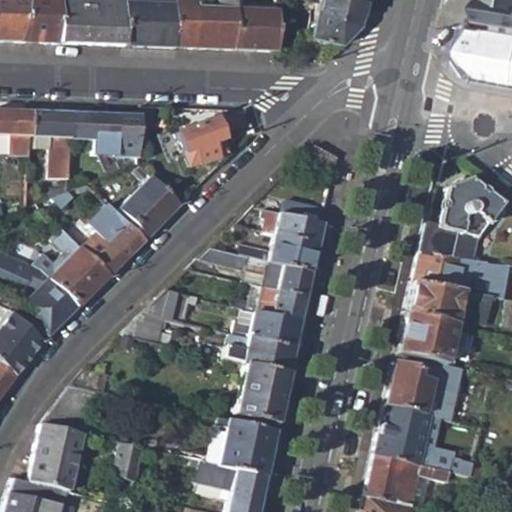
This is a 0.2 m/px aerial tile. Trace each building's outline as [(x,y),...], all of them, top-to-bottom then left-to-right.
[(0,0),(0,43),(13,44),(24,0),(0,0)] [(24,0),(13,44),(53,45),(53,0),(24,0)] [(53,0),(53,45),(117,48),(119,6),(118,0),(53,0)] [(119,6),(117,48),(168,49),(170,2),(169,0),(150,0),(151,7),(119,6)] [(170,2),(168,49),(230,52),(231,12),(231,0),(214,0),(214,12),(184,11),(184,2),(170,2)] [(344,0),(305,0),(305,4),(315,6),(307,43),(336,49),(356,30),(362,4),(344,0)] [(511,0),(486,0),(483,20),(511,26),(511,0)] [(231,12),(230,52),(270,53),(272,13),(231,12)] [(511,36),(466,28),(458,59),(471,80),(511,87),(511,36)] [(27,115),(0,113),(0,138),(6,139),(5,158),(25,159),(26,140),(27,115)] [(67,117),(27,115),(26,140),(46,141),(44,181),(64,181),(66,143),(67,117)] [(92,118),(67,117),(66,143),(84,143),(84,149),(91,149),(92,118)] [(136,120),(92,118),(91,149),(90,159),(134,160),(136,120)] [(209,122),(171,136),(185,169),(194,165),(196,167),(213,160),(213,157),(222,154),(209,122)] [(310,148),(298,159),(330,176),(334,161),(321,154),(310,148)] [(176,208),(147,181),(117,211),(145,239),(176,208)] [(420,225),(414,255),(445,259),(451,233),(477,240),(488,226),(492,226),(495,225),(497,223),(499,221),(500,218),(500,215),(500,213),(499,210),(501,208),(470,183),(445,191),(437,229),(420,225)] [(263,213),(259,233),(270,236),(314,247),(319,225),(263,213)] [(229,226),(250,231),(251,226),(248,222),(240,216),(229,226)] [(78,252),(105,279),(140,244),(124,229),(105,247),(94,237),(78,252)] [(314,247),(270,236),(267,254),(237,248),(236,257),(307,273),(314,247)] [(302,300),(307,273),(236,257),(206,250),(183,272),(212,279),(214,273),(210,266),(260,278),(258,290),(263,291),(302,300)] [(48,282),(75,309),(105,279),(78,252),(48,282)] [(445,259),(414,255),(407,286),(452,293),(455,275),(471,277),(473,272),(500,275),(502,266),(445,259)] [(40,314),(31,323),(46,338),(75,309),(48,282),(28,302),(40,314)] [(511,303),(452,293),(407,286),(400,315),(449,326),(451,321),(482,327),(485,310),(500,314),(498,327),(511,330),(511,303)] [(295,326),(302,300),(263,291),(256,316),(295,326)] [(0,308),(5,311),(8,312),(15,300),(0,292),(0,308)] [(162,321),(179,325),(183,306),(191,308),(193,301),(162,293),(139,315),(162,321)] [(0,372),(10,381),(39,344),(8,312),(5,311),(0,317),(0,372)] [(118,337),(155,345),(162,321),(139,315),(118,337)] [(290,352),(295,326),(256,316),(251,315),(248,326),(231,322),(228,336),(245,341),(290,352)] [(449,326),(400,315),(391,355),(440,365),(449,326)] [(284,376),(290,352),(245,341),(242,353),(223,348),(220,360),(242,366),(284,376)] [(440,365),(391,355),(380,407),(420,416),(426,389),(450,394),(456,370),(440,365)] [(272,427),(284,376),(242,366),(230,417),(272,427)] [(0,392),(10,381),(0,372),(0,392)] [(68,387),(99,394),(103,376),(83,372),(68,387)] [(104,395),(99,394),(68,387),(39,425),(75,434),(104,395)] [(420,416),(380,407),(368,457),(435,472),(438,461),(419,457),(426,426),(429,431),(441,433),(444,422),(420,416)] [(261,479),(271,435),(175,412),(171,427),(202,434),(220,435),(215,457),(194,447),(167,442),(165,455),(195,463),(261,479)] [(79,435),(75,434),(39,425),(24,484),(65,494),(79,435)] [(116,442),(111,473),(135,477),(139,446),(116,442)] [(435,472),(368,457),(359,499),(406,509),(414,478),(442,484),(444,474),(435,472)] [(252,511),(261,479),(195,463),(189,485),(226,493),(221,511),(199,511),(183,508),(182,511),(252,511)] [(65,494),(24,484),(9,481),(0,510),(0,511),(116,511),(118,506),(65,494)] [(405,511),(406,509),(359,499),(355,511),(405,511)]
